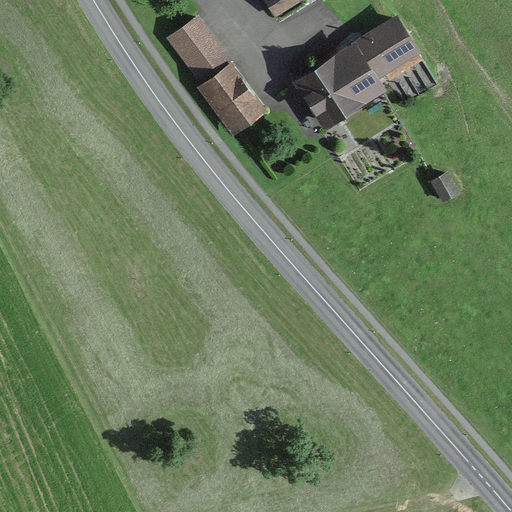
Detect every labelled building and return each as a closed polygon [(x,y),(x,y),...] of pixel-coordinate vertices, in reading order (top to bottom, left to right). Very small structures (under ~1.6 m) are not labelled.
[(274,0),(282,12),(301,0),(274,0)] [(200,21),(174,38),(204,83),(232,65),(200,21)] [(405,21),(305,81),(331,124),(391,88),(385,78),(425,54),(405,21)] [(263,112),(232,65),(204,83),(236,130),(263,112)] [(456,171),(436,182),(447,202),(467,191),(456,171)]
